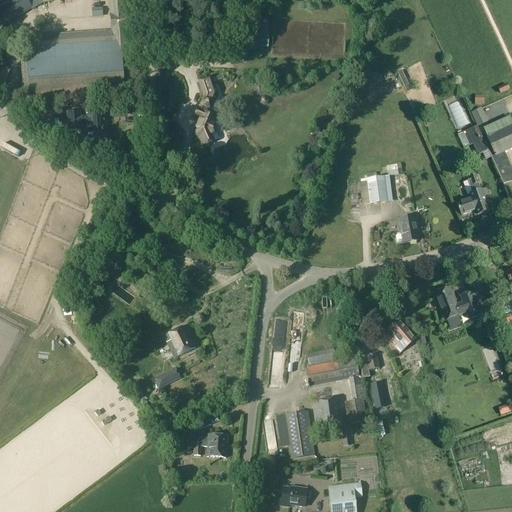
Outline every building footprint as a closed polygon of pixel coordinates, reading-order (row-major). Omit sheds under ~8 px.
[(0,0),(0,8),(11,0),(0,0)] [(11,0),(0,8),(0,24),(2,28),(31,8),(25,0),(11,0)] [(25,105),(29,105),(29,107),(125,100),(124,98),(135,97),(130,30),(133,30),(130,0),(108,0),(110,30),(35,36),(36,45),(25,46),(26,63),(22,64),(25,105)] [(102,17),(101,9),(90,9),(91,18),(102,17)] [(248,32),(249,17),(249,16),(241,16),(238,61),(246,61),(247,55),(249,55),(250,42),(248,41),(248,32)] [(270,18),(249,17),(248,32),(269,32),(270,18)] [(210,114),(218,95),(212,76),(197,81),(202,96),(199,106),(201,106),(205,108),(203,111),(210,114)] [(508,84),(498,89),(501,94),(510,90),(508,84)] [(485,105),(485,95),(476,95),(476,104),(485,105)] [(115,115),(115,114),(125,113),(125,107),(114,108),(114,107),(108,108),(108,115),(115,115)] [(489,122),(483,108),(471,113),(478,126),(489,122)] [(210,114),(203,111),(198,109),(194,116),(199,119),(195,134),(199,137),(203,146),(213,142),(210,136),(213,134),(215,128),(214,127),(212,125),(215,117),(210,114)] [(79,113),(67,113),(68,131),(80,130),(80,127),(86,126),(87,140),(102,139),(102,134),(106,133),(106,123),(104,123),(103,117),(79,118),(79,113)] [(485,141),(504,184),(511,181),(511,165),(506,152),(511,149),(511,118),(511,116),(484,128),(488,136),(487,137),(489,140),(485,141)] [(489,150),(485,141),(477,127),(463,133),(470,146),(473,145),(478,156),(489,150)] [(487,189),(483,191),(483,190),(482,191),(479,183),(477,175),(471,177),(473,185),(471,188),(473,194),(471,194),(472,199),(458,204),(462,215),(476,210),(478,215),(490,211),(485,197),(489,196),(487,189)] [(384,182),(383,177),(367,179),(367,180),(359,181),(362,206),(387,202),(385,182),(384,182)] [(399,220),(402,234),(416,232),(416,231),(418,231),(415,217),(399,220)] [(371,233),(372,243),(379,242),(378,232),(371,233)] [(416,232),(402,234),(403,244),(418,241),(416,232)] [(434,294),(445,321),(466,313),(463,303),(456,305),(450,288),(434,294)] [(473,290),(460,295),(463,303),(466,313),(469,320),(482,315),(473,290)] [(501,337),(511,333),(511,317),(497,322),(501,337)] [(413,341),(397,323),(388,331),(393,336),(391,337),(392,338),(387,342),(398,354),(413,341)] [(184,327),(163,337),(173,359),(194,349),(184,327)] [(376,355),(365,358),(368,371),(379,368),(376,355)] [(369,378),(364,357),(357,359),(362,380),(369,378)] [(352,400),(352,402),(362,400),(362,402),(365,402),(361,376),(358,376),(355,358),(306,367),(308,381),(348,374),(352,400)] [(178,379),(177,375),(174,369),(152,379),(156,389),(178,379)] [(385,408),(381,388),(371,390),(375,410),(385,408)] [(342,427),(337,399),(312,403),(317,431),(342,427)] [(352,402),(344,403),(348,425),(365,422),(362,402),(362,400),(352,402)] [(511,404),(499,409),(501,416),(511,412),(511,404)] [(306,412),(282,416),(289,460),(313,456),(306,412)] [(182,427),(184,435),(211,426),(208,418),(182,427)] [(194,439),(193,445),(193,456),(200,457),(200,447),(207,448),(206,457),(225,458),(226,438),(207,437),(207,440),(194,439)] [(178,484),(168,484),(168,494),(178,493),(178,484)] [(360,484),(353,485),(327,488),(330,511),(356,511),(355,499),(362,498),(360,484)] [(290,509),(290,505),(303,507),(306,490),(290,488),(290,490),(282,489),(280,507),(290,509)]
